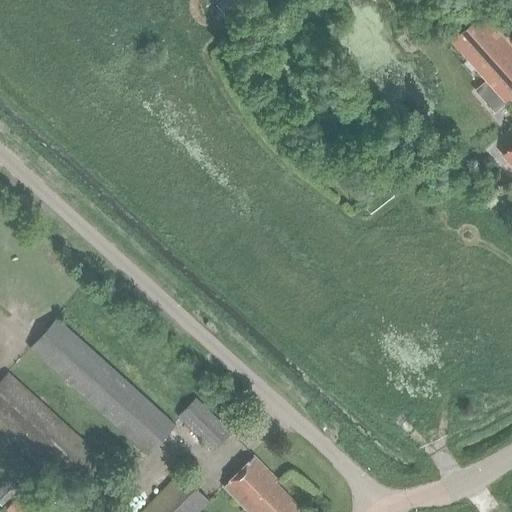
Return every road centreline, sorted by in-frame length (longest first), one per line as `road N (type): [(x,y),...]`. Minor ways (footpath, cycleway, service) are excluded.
road 1 (unclassified): [(380,510),(352,475),(0,157)]
road 2 (unclassified): [(380,510),(444,494),(511,458)]
